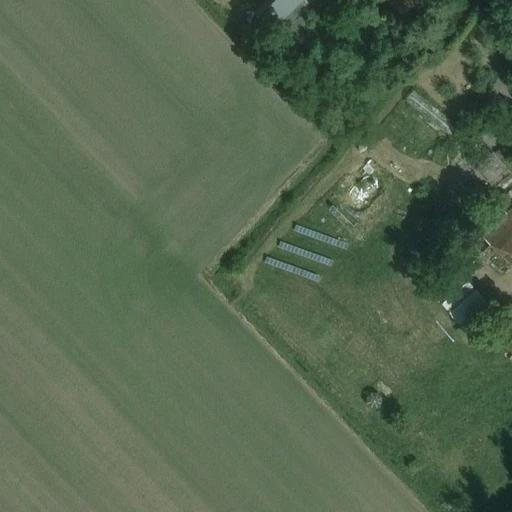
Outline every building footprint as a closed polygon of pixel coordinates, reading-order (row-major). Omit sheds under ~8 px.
[(272,29),(274,27),(293,9),(301,0),(261,0),(252,9),(272,29)] [(388,0),(402,15),(416,0),(388,0)] [(293,9),(274,27),(286,39),(303,56),(322,38),(293,9)] [(505,212),(481,236),(505,259),(511,252),(511,208),(506,214),(505,212)] [(466,331),(492,309),(467,281),(442,303),(466,331)]
